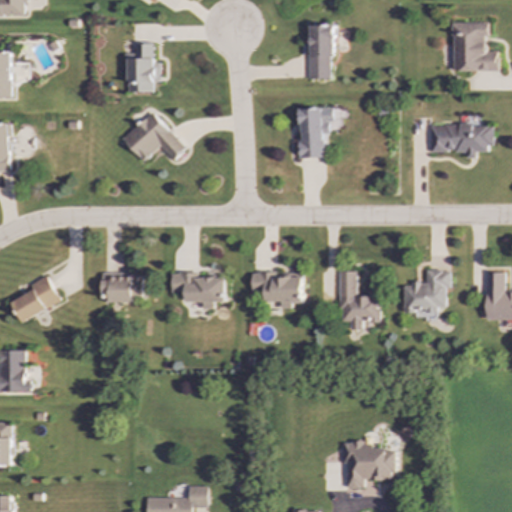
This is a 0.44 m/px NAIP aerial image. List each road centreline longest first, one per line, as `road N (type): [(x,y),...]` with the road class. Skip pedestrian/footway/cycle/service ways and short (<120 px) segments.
road 1 (residential): [(381,219),(79,221),(29,227),(0,241)]
road 2 (residential): [(244,219),(232,30)]
road 3 (residential): [(511,218),(381,219)]
